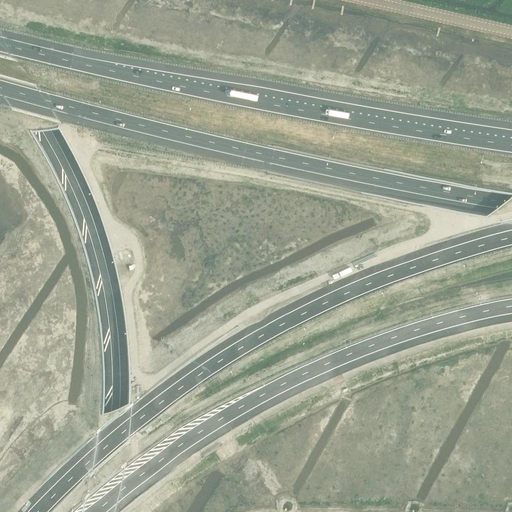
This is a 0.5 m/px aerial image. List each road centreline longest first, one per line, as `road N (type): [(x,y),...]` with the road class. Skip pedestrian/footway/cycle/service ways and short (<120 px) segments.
road 1 (motorway): [(511,237),(370,282),(218,361),(130,426),(36,511)]
road 2 (motorway): [(0,85),(270,156),(511,203)]
road 3 (motorway): [(511,145),(414,132),(0,44)]
road 4 (motorway): [(95,511),(115,409),(107,289),(69,174),(0,71)]
road 5 (motorway): [(96,511),(184,443),(285,384),(383,342),(511,306)]
road 6 (unclassified): [(511,32),(367,0)]
